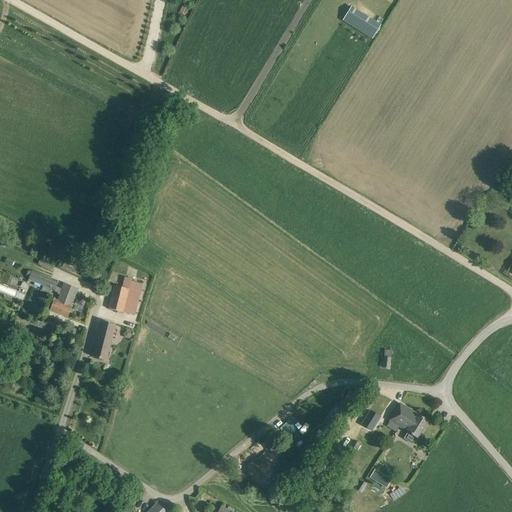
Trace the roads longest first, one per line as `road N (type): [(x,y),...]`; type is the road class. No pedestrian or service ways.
road 1 (unclassified): [(54,432),(69,430),(155,489),(177,494),(329,379),(441,390)]
road 2 (track): [(511,291),(232,121)]
road 3 (track): [(232,121),(13,0)]
road 4 (unclassified): [(54,432),(101,284)]
road 5 (track): [(232,121),(306,0)]
